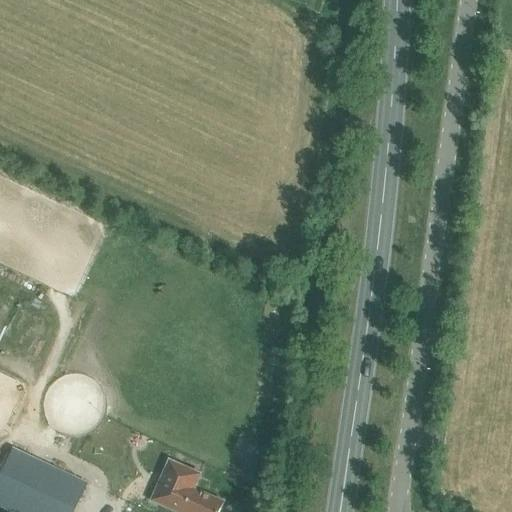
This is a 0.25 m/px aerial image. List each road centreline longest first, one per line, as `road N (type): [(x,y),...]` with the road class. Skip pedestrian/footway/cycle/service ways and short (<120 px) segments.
road 1 (unclassified): [(393,511),(473,0)]
road 2 (primary): [(340,511),(378,235),(395,0)]
